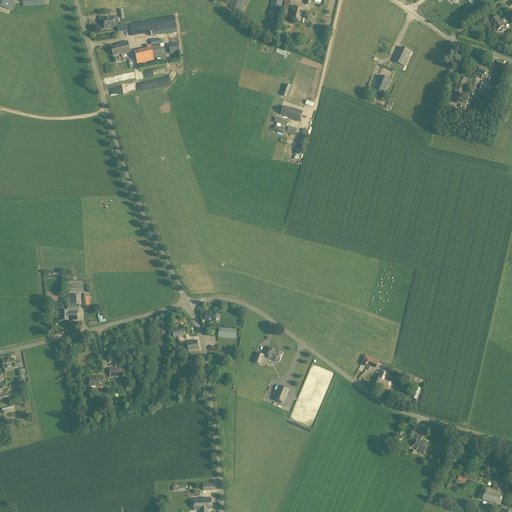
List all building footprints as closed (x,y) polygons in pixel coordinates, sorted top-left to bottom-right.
[(0,0),(0,6),(11,10),(13,0),(0,0)] [(245,0),(232,0),(229,8),(240,12),(245,0)] [(280,11),(282,0),(271,0),(270,9),(280,11)] [(292,24),(285,21),(290,0),(284,0),(283,7),(284,7),(280,20),(282,20),(276,43),(285,46),(292,24)] [(293,6),(290,20),(303,24),(305,19),(304,19),(305,15),(306,15),(307,11),(293,6)] [(511,16),(510,14),(500,21),(497,16),(489,22),(496,31),(504,26),(507,23),(510,26),(511,23),(511,16)] [(130,29),(131,36),(165,30),(166,35),(177,33),(174,16),(129,24),(130,29)] [(103,19),(104,28),(117,26),(118,26),(117,17),(109,18),(108,17),(107,18),(106,18),(103,19)] [(147,49),(135,51),(137,65),(154,62),(153,57),(155,57),(156,59),(166,57),(164,47),(161,47),(160,46),(164,45),(164,40),(162,39),(150,40),(151,45),(146,46),(147,49)] [(130,52),(127,41),(119,44),(111,46),(113,56),(121,54),(121,55),(130,52)] [(178,44),(169,45),(170,54),(179,53),(178,44)] [(396,62),(406,66),(412,50),(402,47),(396,62)] [(483,79),(484,75),(486,69),(479,67),(476,66),(473,76),(475,76),(483,79)] [(388,86),(391,80),(379,75),(376,81),(377,81),(374,89),(384,93),(387,85),(388,86)] [(476,97),(479,85),(480,83),(459,76),(451,101),(460,104),(464,105),(465,101),(462,100),(465,88),(469,89),(467,94),(476,97)] [(489,88),(487,94),(493,96),(496,86),(483,82),(482,86),(489,88)] [(285,84),(282,95),(288,97),(291,85),(285,84)] [(477,99),(472,113),(482,116),(486,102),(477,99)] [(281,115),(289,117),(289,118),(299,121),(302,112),(292,108),(292,109),(283,106),(281,115)] [(276,118),(274,122),(286,126),(287,123),(276,118)] [(274,126),(273,130),(283,134),(285,130),(274,126)] [(287,132),(296,135),(298,128),(289,126),(287,132)] [(300,134),(294,154),(297,154),(295,159),(299,160),(306,135),(300,134)] [(84,295),(83,297),(85,309),(90,309),(89,292),(87,292),(87,285),(83,281),(68,282),(68,294),(84,293),(84,295)] [(67,295),(67,306),(67,311),(61,311),(62,321),(69,321),(78,321),(78,311),(79,311),(79,305),(79,295),(67,295)] [(215,322),(216,314),(205,312),(204,321),(215,322)] [(218,328),(218,337),(236,339),(236,330),(218,328)] [(184,329),(173,331),(174,337),(185,335),(184,329)] [(181,352),(188,351),(198,349),(197,341),(187,343),(187,346),(180,347),(181,352)] [(270,348),(266,357),(279,362),(282,353),(270,348)] [(257,353),(254,362),(260,365),(264,356),(257,353)] [(376,368),(379,361),(369,358),(367,365),(376,368)] [(4,369),(12,368),(12,369),(21,368),(19,361),(15,362),(14,359),(2,361),(4,369)] [(120,369),(110,369),(110,378),(120,378),(120,369)] [(381,370),(375,385),(384,388),(383,389),(387,391),(392,381),(386,379),(388,373),(381,370)] [(0,393),(2,393),(1,389),(0,389),(0,383),(1,389),(6,388),(3,374),(0,375),(0,400),(23,395),(21,389),(0,394),(0,393)] [(104,387),(104,377),(95,377),(95,378),(89,378),(89,387),(96,387),(96,388),(104,387)] [(280,386),(275,400),(283,403),(288,390),(280,386)] [(416,439),(413,448),(417,449),(416,451),(420,452),(420,453),(423,455),(428,444),(421,441),(424,435),(415,431),(412,437),(416,439)] [(457,480),(465,483),(467,477),(459,474),(457,480)] [(214,483),(203,483),(203,491),(213,490),(214,483)] [(503,494),(496,491),(496,490),(497,491),(498,487),(493,486),(492,489),(492,490),(486,488),(482,499),(499,505),(503,494)] [(212,509),(211,499),(193,499),(194,510),(200,510),(199,511),(208,511),(208,510),(212,509)]
